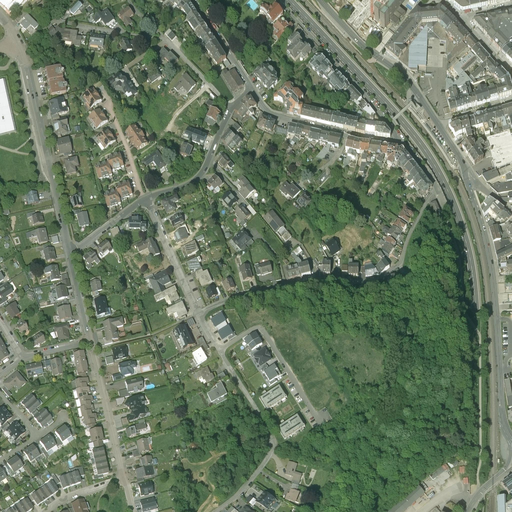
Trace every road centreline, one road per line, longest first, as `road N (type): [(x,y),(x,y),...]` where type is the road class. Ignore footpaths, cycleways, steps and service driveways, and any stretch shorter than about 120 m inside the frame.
road 1 (primary): [(290,0),(413,134),(463,230),(476,313),(478,511)]
road 2 (residential): [(438,188),(401,258),(379,274),(283,281),(197,316)]
road 3 (tertiary): [(508,434),(488,250),(465,178)]
road 4 (residential): [(0,13),(24,64),(70,254)]
road 5 (residential): [(197,316),(274,442),(264,467),(218,511)]
road 6 (residential): [(277,0),(400,140)]
road 7 (tertiary): [(437,123),(407,79),(322,0)]
road 8 (residential): [(250,88),(275,113),(400,140)]
road 9 (residential): [(91,339),(124,480)]
road 10 (residential): [(145,197),(197,316)]
